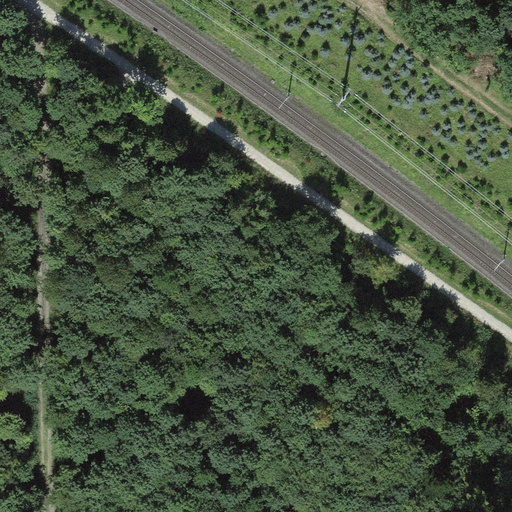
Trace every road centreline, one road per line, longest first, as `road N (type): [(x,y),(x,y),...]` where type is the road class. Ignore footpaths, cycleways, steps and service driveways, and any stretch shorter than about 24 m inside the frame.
road 1 (track): [(26,0),(511,336)]
road 2 (track): [(49,15),(50,511)]
